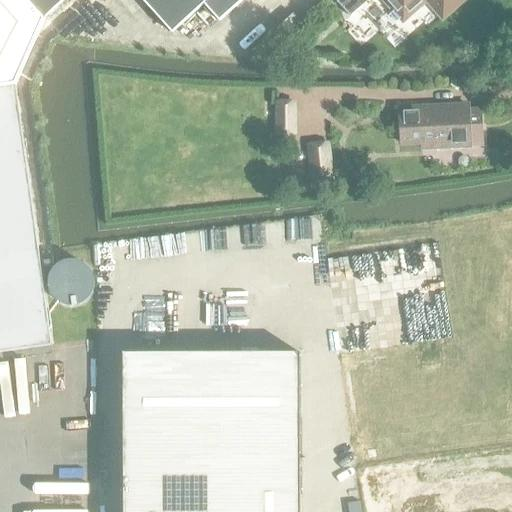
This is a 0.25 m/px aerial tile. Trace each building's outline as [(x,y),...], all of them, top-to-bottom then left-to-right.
[(44,18),(27,0),(0,0),(0,88),(14,87),(44,18)] [(219,21),(242,0),(27,0),(44,18),(64,0),(141,0),(172,33),(203,4),(219,21)] [(382,0),(402,23),(426,2),(442,20),(464,0),(338,0),(337,2),(350,16),(368,0),(382,0)] [(0,351),(51,345),(14,87),(0,88),(0,351)] [(276,103),(277,135),(290,135),(290,103),(276,103)] [(468,112),(435,113),(435,107),(400,108),(401,129),(409,128),(409,144),(435,143),(435,149),(470,147),(468,112)] [(328,144),(308,146),(312,184),(332,182),(328,144)] [(299,511),(300,353),(123,353),(123,511),(299,511)] [(511,511),(511,428),(431,400),(391,511),(511,511)]
